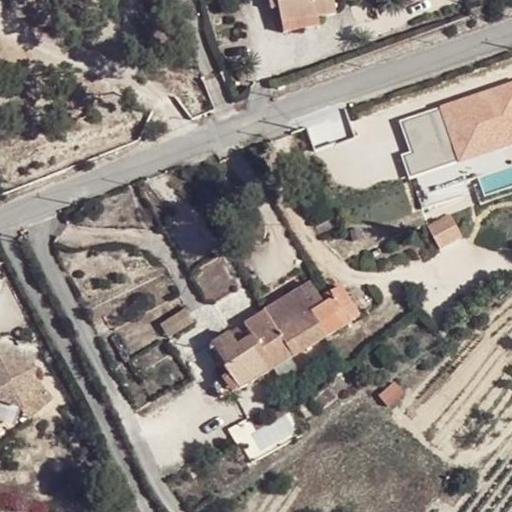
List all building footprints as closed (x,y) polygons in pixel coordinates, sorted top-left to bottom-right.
[(268,0),(271,11),(280,10),(277,0),(268,0)] [(283,25),(313,18),(325,16),(336,14),(333,0),(277,0),(280,10),(283,25)] [(315,27),(313,18),(283,25),(285,33),(315,27)] [(476,210),(485,207),(480,193),(471,196),(476,210)] [(427,226),(439,249),(461,237),(450,216),(427,226)] [(406,232),(399,219),(363,236),(371,249),(406,232)] [(288,298),(265,313),(279,334),(310,316),(323,338),(358,316),(341,287),(321,299),(312,284),(288,298)] [(187,311),(162,324),(168,335),(193,322),(187,311)] [(279,334),(265,313),(212,347),(224,368),(279,334)] [(310,316),(279,334),(224,368),(228,375),(237,388),(280,363),(323,338),(310,316)] [(0,405),(2,406),(23,411),(27,404),(39,418),(55,404),(35,378),(36,372),(14,369),(13,372),(0,364),(0,360),(1,358),(0,357),(0,405)] [(15,365),(1,358),(0,360),(0,364),(13,372),(14,369),(15,365)] [(358,358),(352,362),(356,367),(362,363),(358,358)] [(237,388),(228,375),(212,385),(220,398),(231,392),(237,388)] [(27,404),(23,411),(32,423),(39,418),(27,404)]
